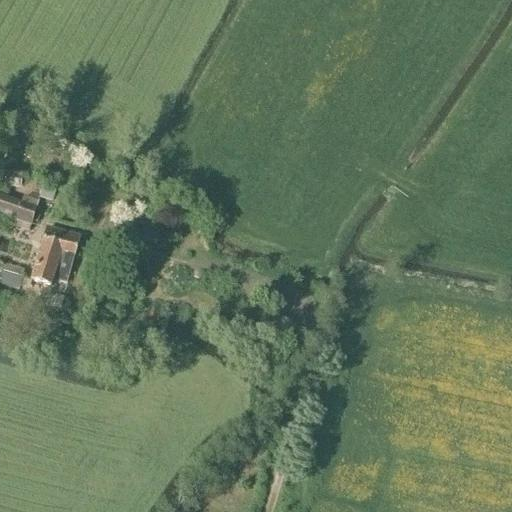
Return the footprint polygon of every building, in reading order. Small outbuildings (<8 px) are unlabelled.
[(4,187),(20,189),(22,176),(6,174),(4,187)] [(55,191),(43,187),(39,200),(51,203),(55,191)] [(0,197),(0,219),(14,224),(29,229),(38,204),(22,199),(21,204),(0,197)] [(143,225),(138,242),(156,247),(161,230),(143,225)] [(64,284),(79,239),(46,230),(32,275),(30,283),(50,289),(52,281),(64,284)] [(3,274),(0,284),(0,286),(19,292),(22,280),(3,274)] [(56,297),(53,307),(60,309),(63,299),(56,297)] [(281,352),(294,325),(276,317),(263,344),(281,352)]
